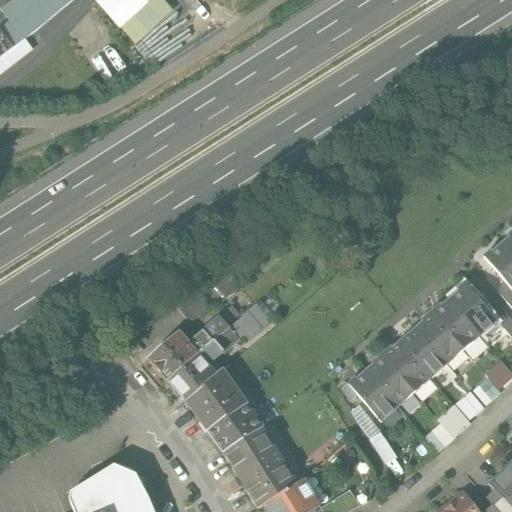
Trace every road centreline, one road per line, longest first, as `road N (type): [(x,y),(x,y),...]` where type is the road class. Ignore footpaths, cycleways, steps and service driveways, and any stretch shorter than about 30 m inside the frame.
road 1 (motorway): [(0,300),(475,0)]
road 2 (motorway): [(397,0),(0,252)]
road 3 (residential): [(281,0),(128,99),(0,152)]
road 4 (residential): [(373,511),(420,488),(511,400)]
road 5 (residential): [(220,511),(117,368)]
